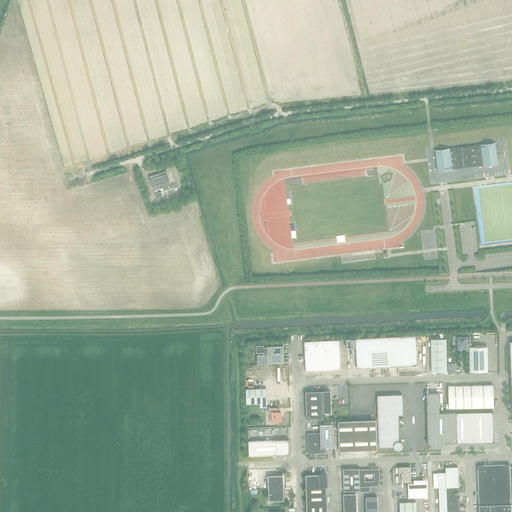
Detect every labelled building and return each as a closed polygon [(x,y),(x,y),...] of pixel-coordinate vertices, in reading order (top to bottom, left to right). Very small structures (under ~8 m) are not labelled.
[(437,171),(498,163),(495,143),(435,150),(437,171)] [(165,171),(149,177),(153,190),(159,188),(158,186),(169,182),(165,171)] [(156,199),(172,194),(170,189),(154,194),(156,199)] [(357,368),(417,365),(415,335),(355,339),(355,340),(356,347),(357,368)] [(466,337),(457,337),(458,349),(466,349),(466,352),(469,351),(469,347),(472,347),(471,343),(470,343),(470,337),(466,337)] [(340,369),(340,367),(339,339),(304,341),(305,369),(306,369),(306,371),(307,371),(339,369),(340,369)] [(354,340),(354,339),(346,339),(346,348),(355,348),(355,347),(356,347),(355,340),(354,340)] [(431,372),(447,372),(446,339),(431,339),(431,372)] [(263,364),(263,363),(283,362),(283,346),(267,346),(267,347),(263,347),(263,345),(256,345),(256,352),(258,352),(258,354),(257,354),(257,364),(263,364)] [(469,347),(469,351),(469,372),(488,372),(487,347),(472,347),(469,347)] [(449,408),(464,408),(493,407),(493,396),(493,385),(483,385),(448,386),(449,408)] [(265,407),(266,407),(266,388),(246,389),(246,404),(260,404),(260,408),(265,407)] [(306,419),(322,418),(321,391),(305,392),(306,419)] [(326,391),(322,391),(323,413),(331,413),(330,394),(330,391),(326,391)] [(439,393),(426,393),(428,444),(430,444),(430,448),(441,448),(441,443),(493,442),(493,412),(439,413),(439,393)] [(402,448),(402,446),(402,444),(402,443),(400,442),(399,441),(398,415),(403,414),(402,404),(402,394),(382,395),(377,395),(379,447),(393,447),(394,448),(396,449),(397,450),(399,450),(401,449),(402,448)] [(270,407),(266,407),(265,407),(266,410),(270,410),(270,423),(278,422),(278,420),(281,420),(280,412),(277,412),(277,408),(270,408),(270,407)] [(339,451),(377,449),(376,420),(338,421),(339,451)] [(333,447),(333,424),(320,425),(320,433),(307,433),(307,434),(308,453),(314,453),(317,453),(323,453),(325,453),(325,448),(333,447)] [(276,455),(289,455),(288,439),(276,439),(276,440),(248,441),(249,456),(276,455)] [(511,511),(511,466),(510,467),(509,464),(477,465),(478,511),(511,511)] [(411,481),(410,466),(398,467),(399,482),(408,481),(411,481)] [(458,511),(457,487),(458,487),(458,467),(445,467),(445,472),(438,472),(439,511),(458,511)] [(359,469),(359,468),(343,469),(344,491),(359,490),(359,491),(370,491),(370,486),(380,485),(379,469),(368,469),(359,469)] [(326,511),(326,487),(327,487),(327,473),(318,473),(318,475),(305,475),(306,499),(306,511),(326,511)] [(269,501),(284,500),(283,475),(268,475),(269,501)] [(327,507),(327,511),(342,511),(342,479),(333,479),(334,507),(327,507)] [(411,481),(408,481),(408,483),(408,498),(428,497),(427,480),(413,480),(413,481),(411,481)] [(366,507),(377,507),(377,497),(365,497),(366,507)] [(416,511),(416,502),(399,502),(399,511),(416,511)]
